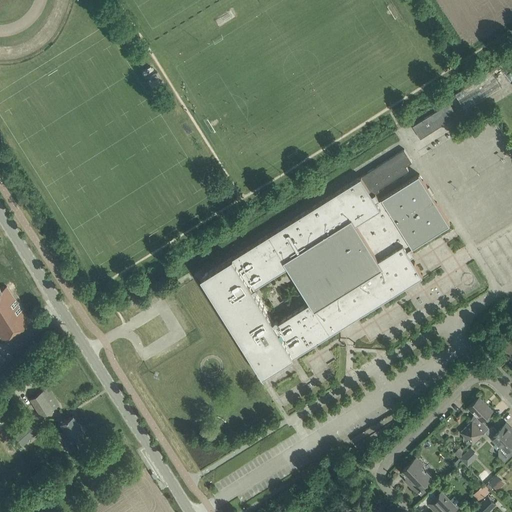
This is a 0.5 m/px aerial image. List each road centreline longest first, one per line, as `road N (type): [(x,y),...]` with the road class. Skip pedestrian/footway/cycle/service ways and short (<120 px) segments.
road 1 (tertiary): [(188,511),(0,213)]
road 2 (residential): [(407,511),(385,488),(387,463),(480,375)]
